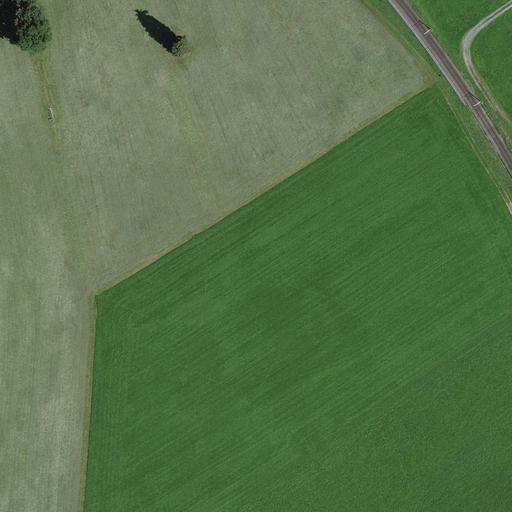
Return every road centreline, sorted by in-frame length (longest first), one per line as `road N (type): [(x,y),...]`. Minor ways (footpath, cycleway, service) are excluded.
road 1 (track): [(511,11),(468,43),(470,63),(511,131)]
road 2 (unknown): [(405,0),(491,98)]
